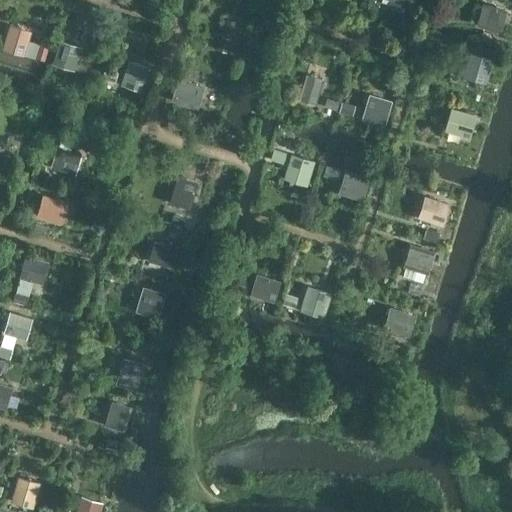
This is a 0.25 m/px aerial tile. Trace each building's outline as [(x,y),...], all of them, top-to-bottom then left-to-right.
[(494,4),(477,0),(468,0),(463,18),(488,25),(494,4)] [(76,34),(51,28),(45,48),(70,55),(76,34)] [(1,48),(0,52),(0,58),(14,62),(17,52),(1,48)] [(465,77),(489,81),(493,55),(469,52),(465,77)] [(146,89),(154,64),(129,57),(122,82),(146,89)] [(307,71),(300,97),(318,102),(325,75),(307,71)] [(208,81),(182,74),(177,95),(202,102),(208,81)] [(350,106),(376,114),(384,88),(359,80),(350,106)] [(459,108),(434,101),(429,122),(454,129),(459,108)] [(0,150),(7,152),(10,124),(0,122),(0,150)] [(78,139),(47,130),(39,158),(70,167),(78,139)] [(299,145),(274,138),(268,159),(293,166),(299,145)] [(340,192),(366,198),(371,173),(345,168),(340,192)] [(170,199),(190,207),(200,180),(180,172),(170,199)] [(45,191),(37,213),(62,222),(70,200),(45,191)] [(448,205),(424,197),(417,218),(441,226),(448,205)] [(173,213),(171,222),(191,227),(193,218),(173,213)] [(164,233),(139,227),(133,247),(158,254),(164,233)] [(47,245),(17,236),(9,264),(39,272),(47,245)] [(400,261),(406,262),(404,276),(429,280),(433,248),(403,244),(400,261)] [(269,269),(244,262),(238,283),(263,290),(269,269)] [(27,304),(35,280),(22,276),(14,299),(27,304)] [(308,281),(300,308),(326,316),(334,289),(308,281)] [(137,309),(160,315),(167,290),(143,283),(137,309)] [(398,299),(373,292),(367,313),(392,320),(398,299)] [(17,335),(28,337),(34,314),(9,309),(0,347),(0,354),(12,358),(17,335)] [(135,345),(109,339),(101,370),(126,377),(135,345)] [(0,371),(0,398),(3,399),(10,374),(0,371)] [(113,397),(105,423),(126,429),(134,404),(113,397)] [(54,480),(18,470),(10,499),(46,508),(54,480)] [(96,511),(102,490),(70,482),(62,511),(65,511),(96,511)]
